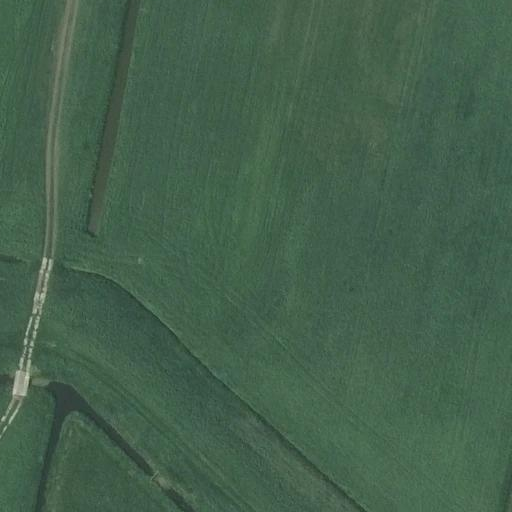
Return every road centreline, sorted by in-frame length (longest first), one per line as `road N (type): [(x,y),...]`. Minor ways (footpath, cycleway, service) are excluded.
road 1 (track): [(80,0),(63,97),(53,239)]
road 2 (track): [(0,428),(20,392),(53,239)]
